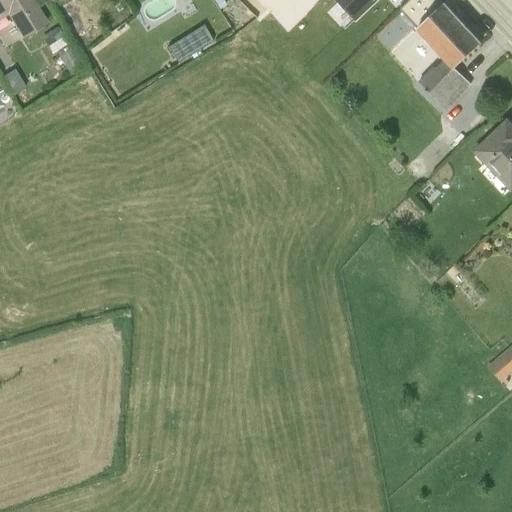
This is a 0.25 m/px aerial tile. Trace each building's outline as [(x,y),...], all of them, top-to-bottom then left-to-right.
[(0,0),(0,18),(2,17),(5,15),(20,38),(44,24),(29,0),(0,0)] [(337,0),(356,20),(376,0),(337,0)] [(416,0),(431,16),(444,3),(441,0),(416,0)] [(444,3),(431,16),(416,29),(444,60),(436,67),(434,66),(419,82),(447,110),(472,84),(455,67),(481,44),(444,3)] [(201,25),(166,47),(175,63),(210,41),(201,25)] [(55,27),(39,37),(50,56),(54,53),(68,75),(81,67),(67,44),(66,44),(55,27)] [(12,69),(0,76),(11,94),(23,87),(12,69)] [(511,123),(508,120),(475,152),(500,179),(494,184),(505,195),(511,188),(511,123)] [(511,344),(488,366),(502,381),(511,373),(511,344)]
